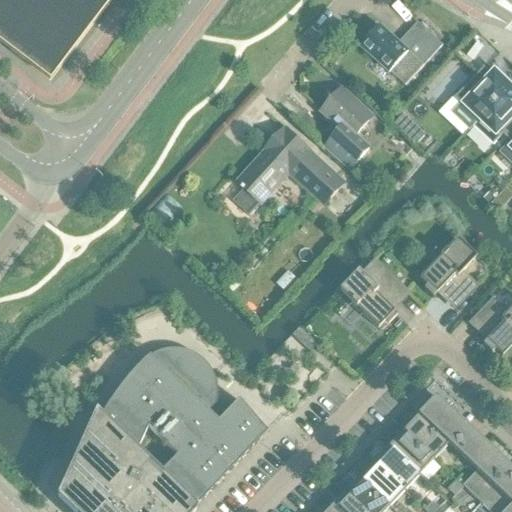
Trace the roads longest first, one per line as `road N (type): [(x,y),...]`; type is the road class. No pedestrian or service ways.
road 1 (residential): [(511,415),(445,353),(428,344),(412,348),(256,511)]
road 2 (tertiary): [(193,0),(81,145)]
road 3 (residential): [(251,114),(355,0)]
